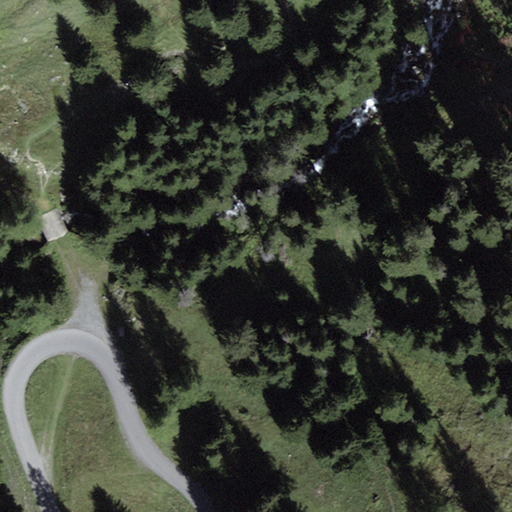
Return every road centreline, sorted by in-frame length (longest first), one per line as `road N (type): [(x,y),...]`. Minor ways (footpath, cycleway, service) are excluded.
road 1 (unclassified): [(51,511),(14,403),(28,359),(56,342),(85,342),(120,386),(133,431),(204,511)]
road 2 (track): [(85,342),(89,303),(61,239),(41,201),(0,180)]
